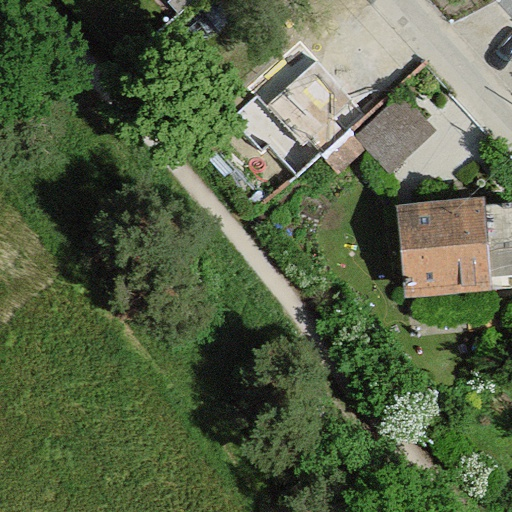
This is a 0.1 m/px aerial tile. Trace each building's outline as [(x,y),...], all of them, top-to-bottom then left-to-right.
[(355,102),(317,62),(269,107),(287,129),(312,158),(344,129),(352,122),(343,113),(355,102)] [(437,132),(405,97),(359,138),(391,174),(437,132)] [(348,134),(344,129),(312,158),(287,129),(269,147),(298,179),(323,156),(348,134)] [(363,150),(348,134),(323,156),(338,173),(363,150)] [(511,206),(481,210),(488,279),(511,276),(511,206)] [(481,210),(403,217),(410,291),(489,284),(488,279),(481,210)]
